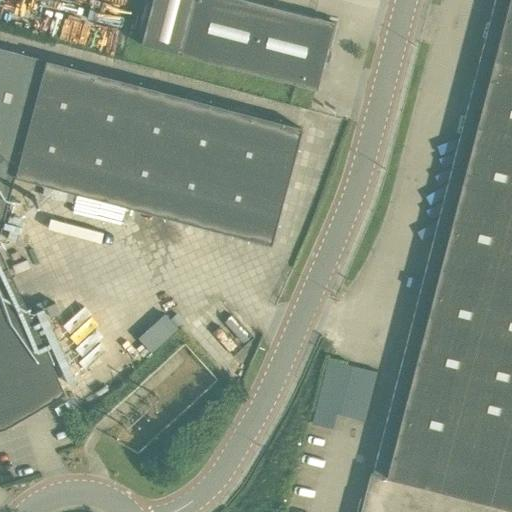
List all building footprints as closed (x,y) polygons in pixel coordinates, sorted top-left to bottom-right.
[(150,0),(140,44),(316,90),(333,21),(250,0),(150,0)] [(367,490),(361,511),(511,511),(511,0),(496,58),(392,463),(383,494),(367,490)] [(0,429),(4,428),(63,393),(7,268),(0,253),(0,228),(16,178),(270,244),(301,127),(51,62),(0,48),(0,429)] [(162,356),(186,329),(170,314),(145,341),(162,356)] [(335,358),(322,410),(346,416),(360,364),(335,358)]
